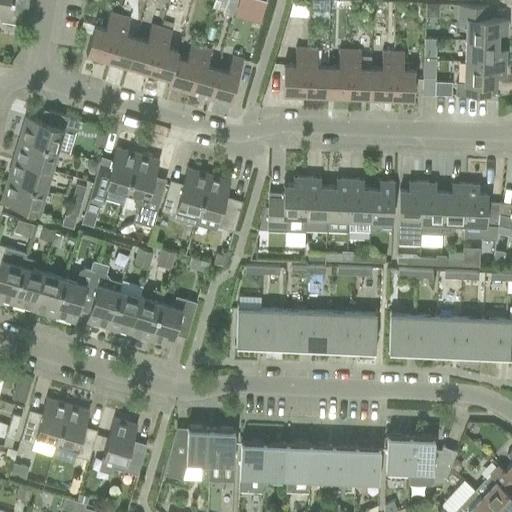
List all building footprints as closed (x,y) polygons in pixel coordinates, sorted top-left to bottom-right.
[(0,0),(0,12),(1,13),(0,18),(0,20),(24,25),(28,0),(0,0)] [(263,20),(266,0),(239,0),(236,14),(263,20)] [(309,0),(309,11),(328,10),(327,0),(309,0)] [(488,18),(488,6),(458,4),(458,18),(466,19),(465,40),(497,41),(498,33),(506,33),(506,19),(488,18)] [(93,25),(91,33),(85,53),(107,59),(120,15),(109,12),(104,28),(93,25)] [(120,15),(107,59),(128,65),(136,37),(125,34),(130,18),(120,15)] [(146,40),(136,37),(128,65),(148,71),(161,27),(151,24),(146,40)] [(161,27),(148,71),(168,77),(166,84),(167,84),(177,49),(166,46),(171,30),(161,27)] [(465,40),(464,61),(505,63),(505,49),(497,49),(497,41),(465,40)] [(177,50),(177,49),(167,84),(187,90),(200,46),(190,43),(185,59),(175,57),(177,50)] [(211,49),(200,46),(187,90),(208,96),(216,68),(206,65),(211,49)] [(304,93),(306,48),(295,47),(294,64),(283,64),(282,93),(304,93)] [(317,48),(306,48),(304,93),(326,94),(327,66),(316,65),(317,48)] [(338,66),(327,66),(326,94),(347,95),(349,49),(338,49),(338,66)] [(349,49),(347,95),(368,96),(369,67),(359,67),(360,56),(360,50),(349,49)] [(369,67),(368,96),(390,97),(391,51),(381,51),(381,68),(369,67)] [(391,51),(390,97),(412,98),(414,69),(402,69),(403,52),(391,51)] [(216,68),(208,96),(230,102),(242,58),(231,55),(227,71),(216,68)] [(423,56),(422,76),(423,76),(434,77),(435,57),(423,56)] [(464,61),(463,75),(463,95),(489,96),(490,84),(495,85),(496,76),(504,76),(505,63),(464,61)] [(25,116),(18,138),(57,149),(63,128),(76,131),(79,120),(49,111),(45,122),(25,116)] [(108,128),(99,125),(94,142),(103,145),(108,128)] [(57,149),(18,138),(12,159),(51,170),(57,149)] [(88,198),(84,211),(96,214),(98,206),(101,197),(104,185),(126,192),(137,153),(115,147),(111,162),(110,167),(98,163),(92,183),(88,198)] [(137,153),(126,192),(136,194),(134,203),(136,208),(132,221),(151,226),(152,223),(158,202),(164,183),(153,179),(154,175),(158,159),(137,153)] [(12,159),(6,179),(45,191),(51,170),(12,159)] [(87,159),(85,164),(88,171),(94,173),(98,162),(87,159)] [(163,203),(161,210),(174,213),(172,218),(194,224),(197,212),(208,174),(187,167),(181,187),(168,184),(163,203)] [(230,180),(208,174),(197,212),(218,218),(216,226),(233,231),(241,205),(224,200),(230,180)] [(264,208),(258,230),(304,232),(305,217),(306,177),(292,176),(292,184),(283,184),(283,192),(268,192),(267,208),(264,208)] [(306,177),(305,217),(326,218),(327,186),(320,186),(320,177),(306,177)] [(335,186),(327,186),(326,218),(347,219),(347,229),(349,179),(335,178),(335,186)] [(45,191),(6,179),(0,200),(0,201),(38,213),(45,191)] [(349,179),(347,229),(369,230),(370,188),(362,187),(363,179),(349,179)] [(378,188),(370,188),(369,230),(378,231),(380,228),(380,220),(392,221),(393,180),(383,180),(379,180),(378,188)] [(397,234),(397,243),(419,244),(420,234),(420,233),(422,181),(413,181),(407,181),(407,189),(399,189),(398,221),(397,234)] [(422,181),(420,233),(441,234),(441,233),(441,223),(443,190),(435,190),(435,182),(430,182),(422,181)] [(71,199),(80,202),(85,186),(76,183),(71,199)] [(441,223),(441,233),(452,233),(452,223),(463,224),(465,183),(456,183),(451,183),(450,191),(443,190),(441,223)] [(478,184),(465,183),(463,224),(484,225),(484,232),(496,233),(497,227),(498,214),(500,202),(486,201),(486,192),(478,192),(478,184)] [(80,202),(71,199),(67,214),(76,217),(80,202)] [(498,214),(497,227),(511,230),(511,204),(500,202),(498,214)] [(38,237),(38,238),(51,241),(54,229),(41,226),(38,237)] [(55,233),(51,244),(59,247),(62,235),(55,233)] [(26,252),(0,244),(0,300),(11,304),(25,256),(26,252)] [(137,247),(133,262),(148,267),(152,251),(137,247)] [(170,267),(175,251),(160,247),(156,263),(170,267)] [(222,266),(227,250),(221,248),(219,254),(216,253),(213,263),(222,266)] [(494,250),(491,264),(501,266),(504,252),(494,250)] [(341,253),(325,252),(324,260),(346,260),(346,251),(341,251),(341,253)] [(346,251),(346,260),(367,261),(368,254),(351,254),(351,251),(346,251)] [(419,256),(418,263),(440,264),(440,254),(435,254),(435,257),(419,256)] [(445,255),(440,254),(440,264),(461,265),(462,258),(445,257),(445,255)] [(34,259),(25,256),(11,304),(32,310),(43,271),(31,268),(34,259)] [(187,266),(205,271),(208,262),(190,256),(187,266)] [(97,264),(95,270),(105,273),(108,265),(98,262),(97,264)] [(64,278),(53,316),(74,322),(80,303),(84,290),(89,291),(95,270),(89,268),(84,267),(78,270),(75,281),(64,278)] [(91,302),(88,311),(85,321),(107,328),(118,289),(121,282),(108,278),(105,273),(95,270),(89,291),(94,293),(91,302)] [(43,271),(32,310),(53,316),(64,278),(43,271)] [(248,273),(247,280),(253,286),(260,286),(261,273),(248,273)] [(139,295),(128,334),(149,340),(160,302),(163,291),(152,288),(149,298),(139,295)] [(139,295),(118,289),(107,328),(128,334),(139,295)] [(181,308),(160,302),(149,340),(170,346),(176,326),(188,329),(196,302),(184,298),(181,308)] [(260,308),(257,308),(237,307),(237,303),(236,303),(235,343),(233,343),(233,344),(259,345),(260,308)] [(260,308),(259,345),(281,346),(283,309),(260,308)] [(306,310),(283,309),(281,346),(304,347),(306,310)] [(306,310),(304,347),(327,348),(329,311),(306,310)] [(351,312),(329,311),(327,348),(350,349),(351,312)] [(351,312),(350,349),(375,350),(375,348),(374,348),(375,313),(351,312)] [(389,313),(388,329),(387,349),(386,349),(386,350),(411,351),(413,314),(389,313)] [(436,315),(413,314),(411,351),(434,352),(436,315)] [(458,316),(436,315),(434,352),(457,353),(458,316)] [(458,316),(457,353),(480,354),(481,317),(458,316)] [(481,317),(480,354),(502,355),(504,318),(481,317)] [(511,318),(504,318),(502,355),(511,355),(511,318)] [(18,373),(13,392),(11,397),(24,401),(31,376),(18,373)] [(40,417),(27,413),(20,439),(33,443),(35,436),(56,442),(67,403),(45,397),(40,417)] [(89,410),(67,403),(56,442),(77,448),(75,455),(88,459),(96,434),(83,430),(89,410)] [(8,425),(17,428),(20,415),(12,413),(8,425)] [(113,417),(102,455),(97,470),(111,473),(113,467),(137,474),(144,448),(131,444),(136,424),(113,417)] [(8,425),(6,433),(5,437),(13,440),(17,428),(8,425)] [(186,442),(171,442),(161,478),(162,478),(163,473),(182,478),(186,462),(200,463),(199,479),(208,479),(210,427),(185,426),(185,427),(187,427),(186,442)] [(235,428),(210,427),(208,479),(232,480),(234,429),(235,429),(235,428)] [(386,435),(384,471),(387,471),(387,476),(399,477),(400,471),(408,472),(410,435),(385,434),(385,435),(386,435)] [(410,435),(408,472),(431,473),(430,476),(430,482),(442,483),(444,477),(455,450),(442,445),(440,448),(433,448),(433,437),(434,437),(434,436),(410,435)] [(240,441),(238,490),(262,491),(262,477),(263,441),(247,440),(246,442),(240,441)] [(286,442),(263,441),(262,477),(285,478),(286,442)] [(286,442),(285,478),(285,491),(307,492),(308,479),(309,443),(286,442)] [(309,443),(308,479),(331,480),(332,444),(309,443)] [(355,445),(332,444),(331,480),(354,481),(355,445)] [(355,445),(354,481),(378,482),(379,447),(372,447),(372,445),(355,445)] [(455,457),(450,466),(458,471),(461,466),(460,461),(455,457)] [(13,462),(9,475),(24,479),(28,467),(13,462)] [(485,479),(489,486),(481,495),(498,511),(511,511),(511,494),(509,491),(511,487),(511,477),(504,470),(497,464),(488,474),(489,475),(485,479)] [(18,486),(15,497),(28,500),(30,489),(18,486)] [(498,511),(481,495),(473,489),(452,511),(498,511)] [(82,511),(84,508),(85,503),(63,497),(59,511),(82,511)] [(392,501),(384,505),(383,511),(392,511),(396,510),(392,501)]
